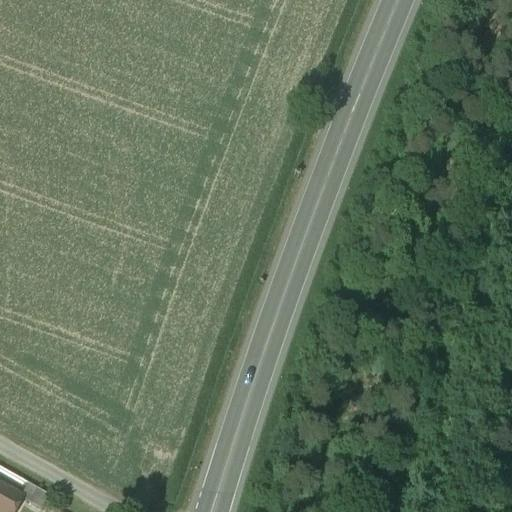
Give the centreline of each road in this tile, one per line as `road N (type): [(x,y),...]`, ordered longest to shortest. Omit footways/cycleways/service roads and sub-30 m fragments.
road 1 (secondary): [(398,0),(294,265),(211,511)]
road 2 (unclassified): [(111,511),(0,450)]
